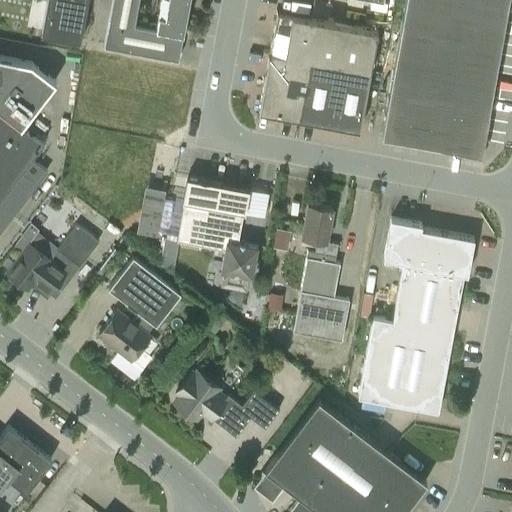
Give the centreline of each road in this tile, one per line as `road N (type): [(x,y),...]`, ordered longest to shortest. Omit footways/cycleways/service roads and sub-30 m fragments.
road 1 (unclassified): [(511,192),(253,146),(217,116),(237,0)]
road 2 (unclassified): [(200,494),(0,331)]
road 3 (unclassified): [(460,511),(511,263)]
